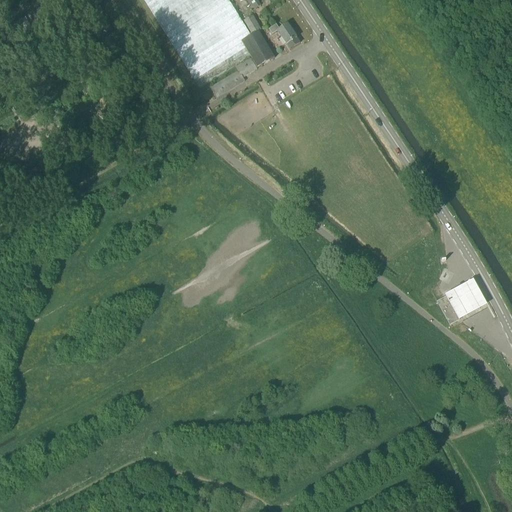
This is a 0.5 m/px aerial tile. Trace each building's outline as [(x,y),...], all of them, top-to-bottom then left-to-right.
[(143,0),(199,89),(250,57),(241,42),(250,36),(227,0),(143,0)] [(243,8),(248,5),(245,0),(239,0),(238,1),(243,8)] [(256,0),(245,0),(252,9),(259,5),(256,0)] [(46,9),(35,14),(40,26),(51,21),(46,9)] [(253,16),(243,21),(252,35),(250,36),(241,42),(250,57),(257,68),(274,58),(258,31),(261,30),(253,16)] [(103,18),(96,23),(104,35),(112,30),(103,18)] [(296,38),(287,24),(279,30),(276,25),(268,30),(272,36),(277,32),(285,45),(286,45),(289,50),(299,43),(296,38)] [(107,48),(105,43),(94,48),(96,54),(107,48)] [(250,59),(235,68),(237,71),(210,88),(216,98),(244,82),(242,78),(256,70),(250,59)] [(474,281),(446,296),(460,321),(488,306),(474,281)] [(449,325),(457,321),(445,298),(437,302),(449,325)]
